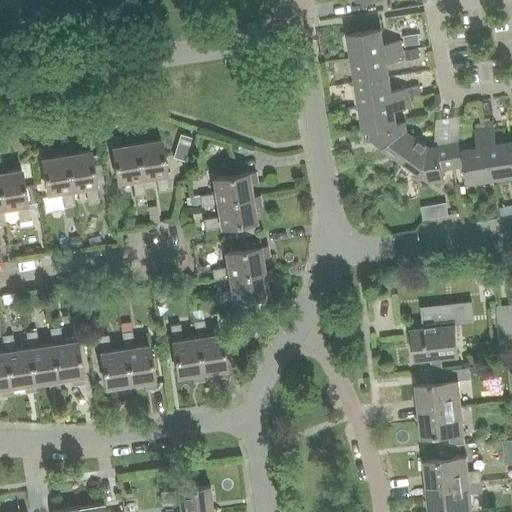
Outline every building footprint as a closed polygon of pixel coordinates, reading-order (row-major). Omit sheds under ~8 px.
[(381,29),(347,35),(351,59),(401,51),(400,41),(383,44),(381,29)] [(403,37),(404,46),(418,44),(416,35),(403,37)] [(418,48),(405,49),(406,59),(419,58),(418,48)] [(401,51),(351,59),(355,83),(388,77),(386,63),(403,60),(401,51)] [(388,77),(355,83),(359,106),(409,98),(408,89),(391,92),(388,77)] [(417,88),(408,89),(410,97),(419,96),(417,88)] [(409,98),(359,106),(363,131),(371,130),(370,129),(396,125),(396,124),(394,110),(411,108),(409,98)] [(485,129),(484,129),(492,180),(511,176),(511,154),(510,142),(495,144),(493,128),(492,120),(484,122),(485,129)] [(371,130),(363,131),(365,142),(372,141),(401,162),(417,140),(406,132),(404,123),(396,124),(396,125),(370,129),(371,130)] [(462,143),(449,145),(453,169),(465,168),(467,184),(492,180),(484,129),(482,130),(481,124),(474,125),(475,131),(474,131),(477,148),(463,150),(462,143)] [(158,192),(169,191),(161,140),(147,142),(146,135),(135,136),(136,144),(141,180),(143,179),(156,177),(158,192)] [(145,194),(143,179),(141,180),(136,144),(122,146),(121,138),(112,139),(119,183),(132,181),(135,196),(145,194)] [(417,140),(401,162),(431,183),(443,181),(442,171),(453,169),(449,145),(428,148),(417,140)] [(89,203),(99,201),(92,151),(76,153),(75,145),(63,147),(65,155),(70,190),(73,190),(87,188),(89,203)] [(76,205),(73,190),(70,190),(65,155),(52,157),(51,150),(42,151),(48,194),(63,191),(65,206),(74,205),(76,205)] [(20,222),(29,221),(21,169),(6,171),(5,166),(0,166),(0,201),(1,209),(3,209),(17,207),(20,222)] [(217,201),(254,196),(252,184),(258,183),(256,172),(214,178),(216,194),(201,196),(202,206),(217,204),(217,201)] [(255,207),(261,206),(260,195),(254,196),(217,201),(217,204),(219,218),(205,220),(206,229),(257,222),(255,207)] [(201,196),(187,198),(189,208),(202,206),(201,196)] [(421,204),(423,215),(448,212),(446,200),(421,204)] [(67,217),(75,215),(74,205),(65,206),(67,217)] [(79,236),(71,238),(73,248),(81,247),(79,236)] [(214,280),(229,278),(228,275),(264,270),(262,258),(269,257),(267,246),(225,252),(227,267),(213,269),(214,280)] [(266,281),(273,280),(271,269),(264,270),(228,275),(229,278),(231,292),(216,294),(217,303),(268,296),(266,281)] [(156,298),(172,296),(170,282),(154,285),(156,298)] [(17,293),(4,296),(5,305),(18,302),(17,293)] [(458,355),(455,324),(472,322),(470,302),(421,307),(423,327),(410,328),(413,359),(458,355)] [(511,338),(508,305),(496,306),(498,339),(511,338)] [(217,378),(228,376),(222,333),(206,335),(204,321),(194,323),(196,337),(202,373),(216,371),(217,378)] [(203,380),(202,373),(196,337),(183,339),(181,325),(170,326),(178,376),(192,374),(193,382),(203,380)] [(74,385),(83,384),(77,341),(63,342),(61,328),(50,329),(52,344),(55,344),(60,380),(73,378),(74,385)] [(61,387),(60,380),(55,344),(52,344),(39,346),(37,331),(26,332),(28,347),(31,347),(36,383),(49,381),(50,388),(61,387)] [(145,389),(156,387),(149,344),(134,347),(132,332),(123,333),(125,348),(126,348),(131,384),(144,382),(145,389)] [(3,336),(5,351),(6,350),(11,387),(25,385),(26,391),(37,390),(36,383),(31,347),(28,347),(15,349),(13,334),(3,336)] [(126,348),(125,348),(110,350),(108,335),(99,336),(106,387),(120,385),(121,393),(132,391),(131,384),(126,348)] [(6,350),(5,351),(0,351),(0,388),(1,388),(2,396),(12,394),(11,387),(6,350)] [(441,357),(430,358),(432,368),(442,367),(441,357)] [(416,383),(418,409),(461,404),(458,379),(416,383)] [(461,404),(418,409),(421,435),(463,431),(461,404)] [(464,432),(449,433),(450,445),(465,444),(464,432)] [(511,440),(502,441),(503,453),(511,452),(511,440)] [(424,460),(426,486),(480,480),(479,471),(468,472),(466,456),(424,460)] [(471,508),(470,493),(482,492),(480,480),(426,486),(429,511),(471,508)] [(178,500),(179,511),(211,511),(209,486),(159,492),(160,503),(178,500)] [(104,511),(103,503),(77,507),(78,511),(104,511)]
